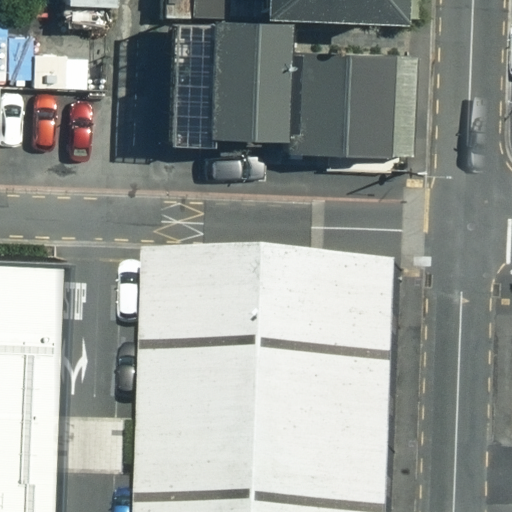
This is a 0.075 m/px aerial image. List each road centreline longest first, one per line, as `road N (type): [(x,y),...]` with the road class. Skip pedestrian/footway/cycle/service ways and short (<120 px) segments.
road 1 (unclassified): [(0,209),(463,220)]
road 2 (unclassified): [(453,511),(463,220)]
road 3 (unclassified): [(463,220),(471,0)]
